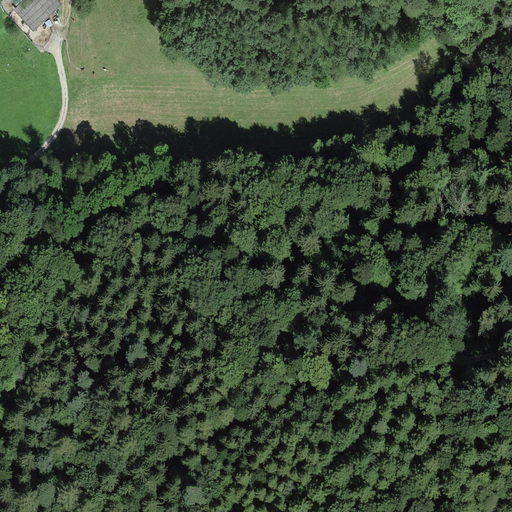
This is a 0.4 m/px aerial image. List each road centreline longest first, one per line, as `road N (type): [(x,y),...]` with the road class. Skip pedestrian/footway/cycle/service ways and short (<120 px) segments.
road 1 (track): [(0,293),(102,225),(215,167),(369,148),(421,125),(459,64),(462,42),(448,21),(404,0)]
road 2 (track): [(171,485),(173,462),(193,433),(300,354),(374,311),(511,257)]
road 3 (track): [(511,350),(226,434),(183,468),(159,511)]
road 4 (track): [(0,175),(55,136),(65,86),(47,34)]
